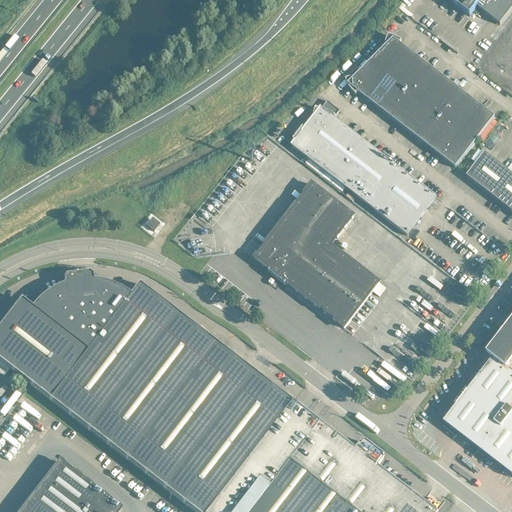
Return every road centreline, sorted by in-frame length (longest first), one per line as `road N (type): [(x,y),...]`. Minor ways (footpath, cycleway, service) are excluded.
road 1 (motorway): [(0,207),(222,73),(300,0)]
road 2 (unclassified): [(235,318),(174,267),(135,249),(57,244),(0,267)]
road 3 (unclassified): [(0,282),(66,256),(114,256),(154,268),(235,318)]
road 4 (unclassified): [(391,436),(511,276)]
road 5 (unclassified): [(391,436),(235,318)]
road 6 (motorway): [(0,110),(90,0)]
road 7 (unclassified): [(493,511),(391,436)]
